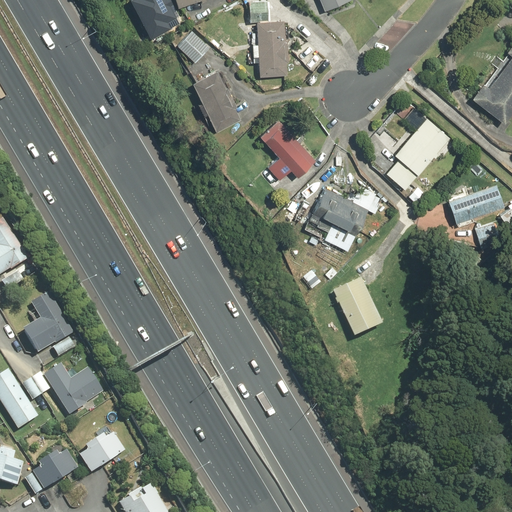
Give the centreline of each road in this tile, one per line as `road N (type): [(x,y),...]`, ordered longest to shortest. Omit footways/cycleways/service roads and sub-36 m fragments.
road 1 (motorway): [(17,0),(320,511)]
road 2 (motorway): [(268,511),(0,59)]
road 3 (residential): [(351,98),(429,28),(448,0)]
